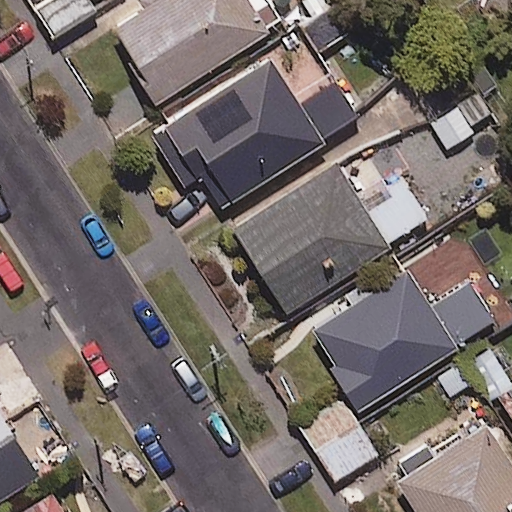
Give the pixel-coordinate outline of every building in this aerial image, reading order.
[(162,0),(112,31),(157,103),(286,23),(271,0),(162,0)] [(348,32),(323,0),(306,0),(290,12),(320,52),(348,32)] [(292,95),(270,60),(149,134),(180,185),(201,172),(222,208),(361,123),(330,72),(292,95)] [(492,117),(474,92),(431,124),(449,149),(492,117)] [(405,187),(367,212),(335,164),(231,231),(285,315),(428,223),(405,187)] [(469,282),(430,308),(404,269),(308,332),(360,411),(495,322),(469,282)] [(511,379),(490,347),(474,358),(511,413),(511,379)] [(377,454),(341,400),(301,426),(336,480),(377,454)] [(0,500),(36,477),(0,419),(0,500)] [(414,511),(511,511),(511,468),(484,426),(396,484),(414,511)] [(61,511),(51,495),(23,511),(61,511)]
